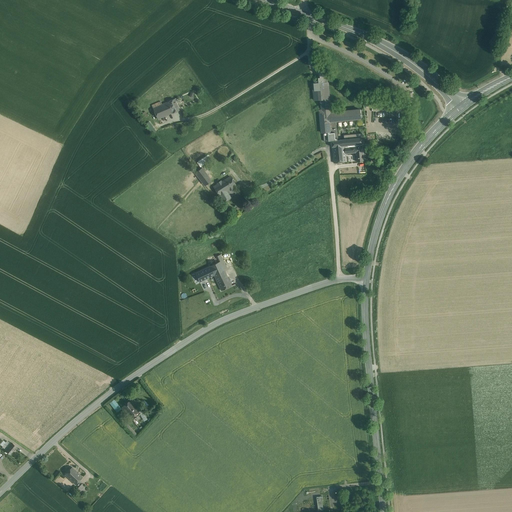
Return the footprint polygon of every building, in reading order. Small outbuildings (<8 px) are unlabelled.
[(361,110),(331,113),(328,78),(327,74),(318,71),(319,78),(319,80),(312,84),(314,101),(321,100),(322,110),(319,110),(322,133),(323,132),(324,142),(332,141),(338,140),(336,121),(361,118),(361,110)] [(174,99),(168,101),(172,113),(179,110),(174,99)] [(158,105),(153,108),(158,119),(172,113),(168,101),(162,104),(158,105)] [(156,131),(149,121),(145,124),(153,134),(156,131)] [(363,133),(349,135),(348,135),(344,135),(344,139),(345,146),(349,145),(364,144),(363,137),(363,133)] [(355,147),(349,147),(349,145),(345,146),(344,139),(338,140),(332,141),(332,147),(333,155),(338,154),(338,151),(346,150),(346,154),(356,153),(355,147)] [(363,146),(355,147),(356,153),(357,162),(364,161),(364,158),(363,147),(363,146)] [(346,150),(338,151),(338,154),(333,155),(334,163),(347,161),(346,154),(346,150)] [(211,180),(202,168),(195,172),(204,185),(211,180)] [(230,177),(221,182),(226,190),(235,185),(230,177)] [(221,182),(214,186),(224,201),(230,197),(226,191),(226,190),(221,182)] [(219,262),(206,268),(211,277),(214,275),(217,282),(228,277),(224,270),(227,268),(223,260),(219,262)] [(193,269),(195,273),(206,268),(204,264),(193,269)] [(211,277),(206,268),(195,273),(200,282),(211,277)] [(228,277),(217,282),(221,291),(232,286),(228,277)] [(110,403),(117,413),(122,409),(115,399),(110,403)] [(138,411),(130,401),(123,407),(132,417),(138,411)] [(128,424),(125,427),(135,438),(138,435),(128,424)] [(12,445),(9,443),(7,445),(5,443),(3,447),(5,449),(4,450),(10,454),(16,447),(13,444),(12,445)] [(82,477),(72,467),(65,475),(75,484),(82,477)]
